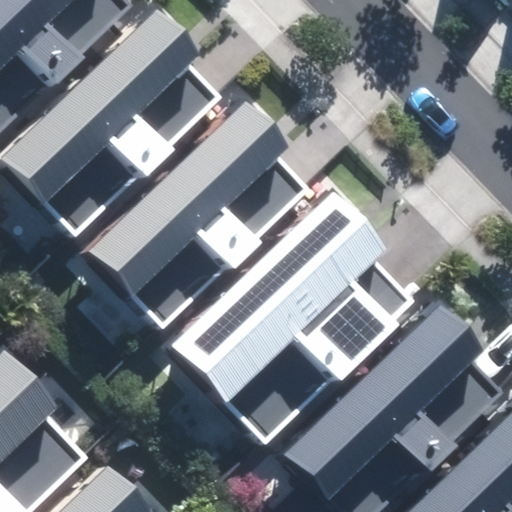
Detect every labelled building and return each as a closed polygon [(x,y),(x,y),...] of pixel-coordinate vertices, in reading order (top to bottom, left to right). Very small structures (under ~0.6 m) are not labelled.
[(0,0),(0,135),(132,2),(129,0),(0,0)] [(208,57),(154,4),(0,160),(0,193),(8,202),(0,210),(0,226),(31,257),(52,236),(71,253),(222,101),(193,73),(208,57)] [(293,146),(239,93),(67,266),(92,291),(76,308),(115,346),(137,324),(155,342),(306,189),(277,161),(293,146)] [(390,247),(337,193),(175,352),(202,380),(174,408),(212,446),(242,417),(269,445),(415,302),(375,262),(390,247)] [(493,349),(439,297),(268,470),(293,494),(277,511),(388,511),(507,393),(478,365),(493,349)] [(0,511),(31,511),(82,463),(70,451),(38,418),(44,413),(27,396),(0,368),(0,511)] [(511,511),(511,400),(401,511),(511,511)] [(136,511),(112,488),(96,472),(54,511),(136,511)]
